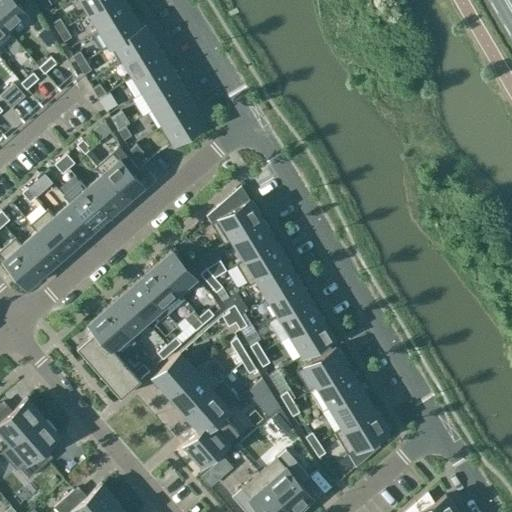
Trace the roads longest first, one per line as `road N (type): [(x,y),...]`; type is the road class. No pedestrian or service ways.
road 1 (residential): [(440,427),(250,119)]
road 2 (residential): [(250,119),(25,318)]
road 3 (residential): [(11,331),(168,511)]
road 4 (residential): [(250,119),(179,0)]
road 5 (residential): [(344,511),(440,427)]
